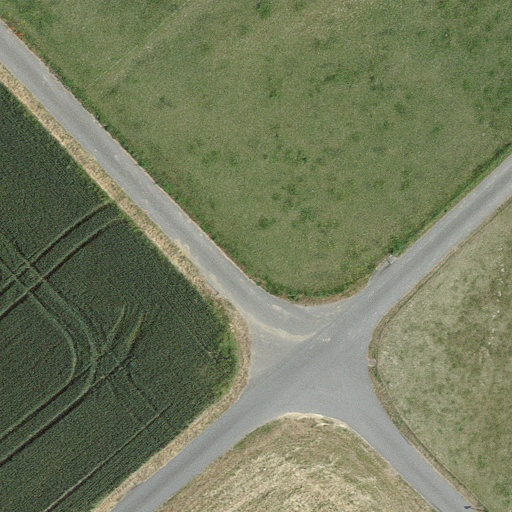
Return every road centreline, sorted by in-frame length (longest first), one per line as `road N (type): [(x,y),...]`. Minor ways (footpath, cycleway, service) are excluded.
road 1 (track): [(304,363),(0,43)]
road 2 (track): [(304,363),(511,171)]
road 3 (track): [(131,511),(304,363)]
road 4 (track): [(455,511),(304,363)]
